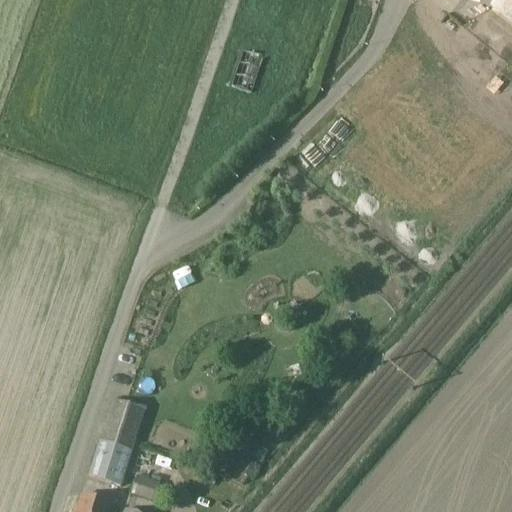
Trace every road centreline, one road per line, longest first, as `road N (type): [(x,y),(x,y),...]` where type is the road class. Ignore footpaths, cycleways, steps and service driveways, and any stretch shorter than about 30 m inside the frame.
road 1 (unknown): [(143,244),(231,188),(377,37),(394,0)]
road 2 (unknown): [(51,511),(143,244)]
road 3 (unknown): [(143,244),(227,0)]
